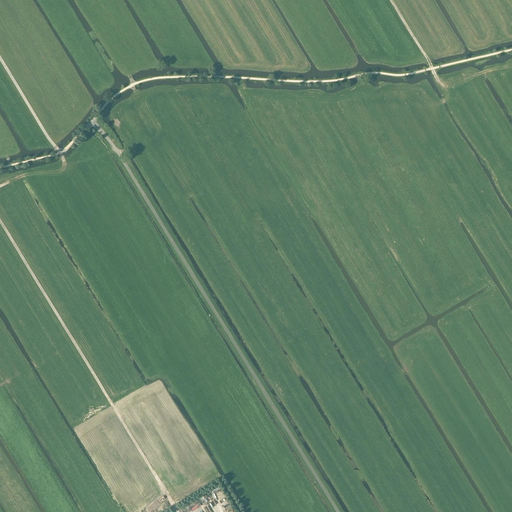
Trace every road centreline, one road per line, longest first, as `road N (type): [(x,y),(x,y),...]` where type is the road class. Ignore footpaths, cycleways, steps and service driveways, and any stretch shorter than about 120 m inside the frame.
road 1 (track): [(0,168),(60,152),(119,92),(149,79),(405,75),(511,49)]
road 2 (unclassified): [(338,511),(91,122)]
road 3 (track): [(177,511),(0,221)]
road 4 (track): [(0,57),(65,164)]
road 5 (track): [(0,186),(115,149)]
